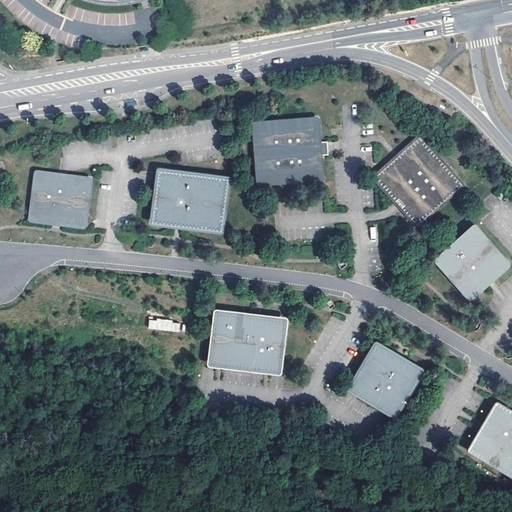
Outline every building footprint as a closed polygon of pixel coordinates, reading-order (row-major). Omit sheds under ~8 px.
[(321,148),(319,116),(251,121),(256,185),(324,180),(321,148)] [(462,184),(419,137),(396,157),(374,177),(417,225),(462,184)] [(157,169),(151,222),(178,226),(220,231),(227,178),(157,169)] [(84,226),(91,181),(39,174),(33,218),(56,221),(84,226)] [(491,283),(511,265),(475,224),(433,260),(469,301),(491,283)] [(403,279),(398,288),(406,293),(411,284),(403,279)] [(259,320),(217,314),(210,364),(276,374),(283,323),(259,320)] [(180,323),(148,320),(148,329),(179,333),(180,323)] [(399,356),(375,341),(347,389),(395,416),(422,369),(399,356)] [(511,409),(496,400),(481,425),(466,450),(511,476),(511,409)]
